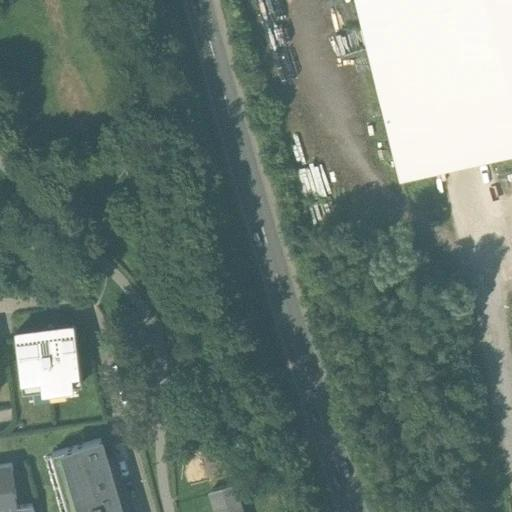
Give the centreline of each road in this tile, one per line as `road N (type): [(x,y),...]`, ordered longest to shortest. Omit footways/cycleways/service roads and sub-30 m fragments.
road 1 (secondary): [(198,0),(350,511)]
road 2 (residential): [(0,305),(51,299),(84,309),(99,334),(147,511)]
